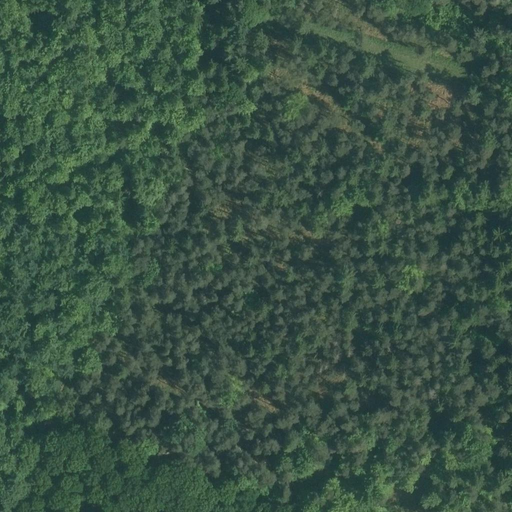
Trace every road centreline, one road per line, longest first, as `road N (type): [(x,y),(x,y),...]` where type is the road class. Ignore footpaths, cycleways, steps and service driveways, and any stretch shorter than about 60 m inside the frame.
road 1 (track): [(2,511),(209,0)]
road 2 (track): [(511,83),(210,0)]
